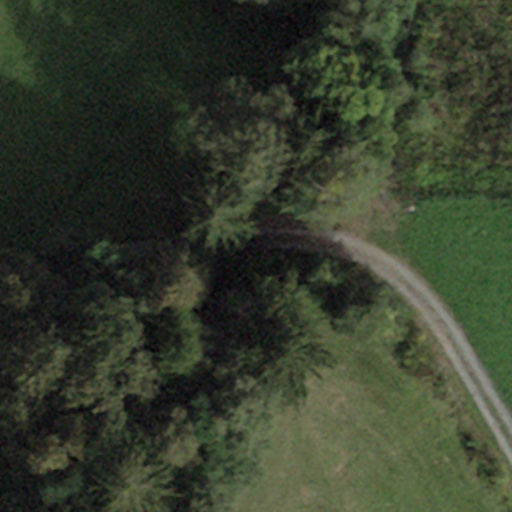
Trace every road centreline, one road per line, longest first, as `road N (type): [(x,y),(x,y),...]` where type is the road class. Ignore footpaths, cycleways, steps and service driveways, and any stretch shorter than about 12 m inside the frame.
road 1 (track): [(0,277),(189,294),(291,277),(381,278),(417,295)]
road 2 (track): [(511,447),(417,295)]
